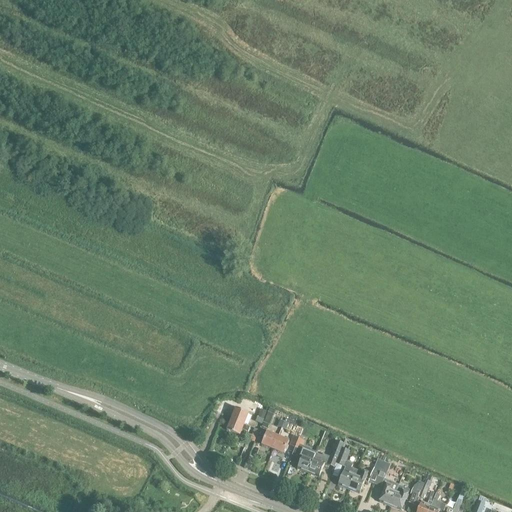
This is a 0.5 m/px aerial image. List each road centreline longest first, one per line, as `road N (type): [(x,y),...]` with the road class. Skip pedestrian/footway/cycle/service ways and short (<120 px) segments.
road 1 (tertiary): [(230,487),(169,430),(49,385)]
road 2 (tertiary): [(49,385),(164,439),(192,472),(230,487)]
